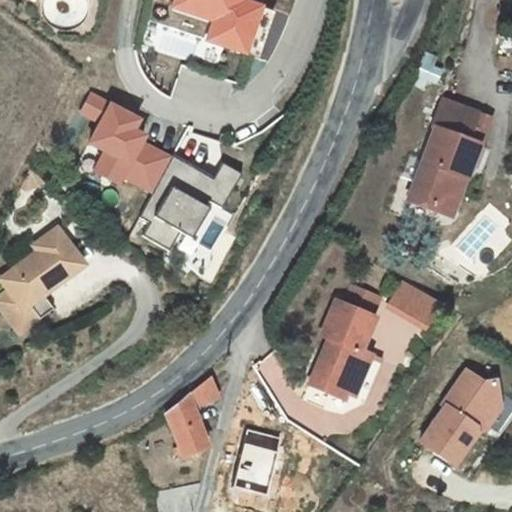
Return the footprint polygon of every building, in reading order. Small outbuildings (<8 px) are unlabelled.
[(243,0),(169,0),(167,8),(207,22),(200,42),(242,56),(260,6),(243,0)] [(129,131),(137,117),(88,91),(76,113),(92,122),(80,144),(97,153),(87,172),(116,187),(120,180),(148,194),(170,153),(129,131)] [(445,210),(458,174),(466,178),(478,144),(468,140),(478,114),(443,100),(433,128),(436,129),(410,197),(445,210)] [(482,145),(491,119),(478,114),(468,140),(478,144),(482,145)] [(215,213),(234,174),(216,165),(209,178),(168,158),(132,233),(164,249),(172,234),(184,240),(200,206),(215,213)] [(43,180),(31,170),(22,186),(28,191),(40,186),(43,180)] [(445,210),(452,213),(459,194),(466,178),(458,174),(445,210)] [(465,196),(472,180),(466,178),(459,194),(465,196)] [(0,296),(0,308),(19,334),(40,319),(29,305),(43,295),(84,265),(58,229),(34,246),(38,252),(0,279),(8,290),(0,296)] [(179,258),(199,276),(211,263),(208,255),(193,244),(179,258)] [(383,307),(422,331),(439,303),(401,279),(383,307)] [(309,384),(329,393),(332,386),(346,392),(353,395),(371,354),(360,350),(374,318),(371,316),(379,298),(352,285),(343,304),(336,301),(321,334),(329,338),(322,353),(326,354),(323,363),(319,361),(309,384)] [(43,295),(29,305),(40,319),(53,309),(43,295)] [(484,381),(467,369),(443,404),(446,405),(421,441),(454,464),(477,432),(476,426),(492,406),(495,408),(501,407),(496,379),(484,381)] [(191,392),(178,403),(165,413),(178,447),(174,449),(176,455),(181,453),(182,456),(208,446),(193,406),(217,397),(209,378),(191,392)] [(346,392),(332,386),(329,393),(344,399),(346,392)] [(492,406),(476,426),(483,430),(502,408),(501,407),(495,408),(492,406)] [(198,496),(200,482),(187,485),(189,498),(198,496)] [(157,491),(161,511),(192,511),(189,498),(187,485),(157,491)]
